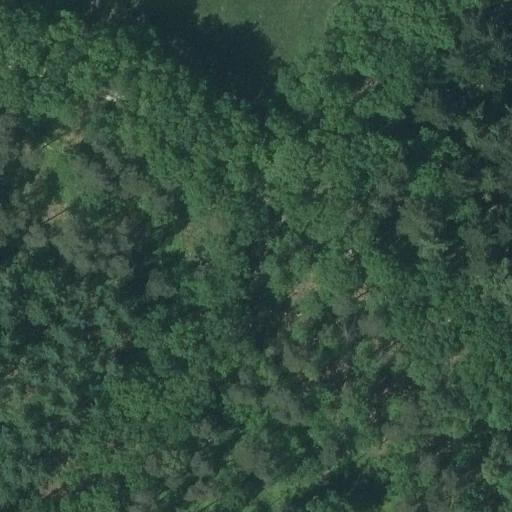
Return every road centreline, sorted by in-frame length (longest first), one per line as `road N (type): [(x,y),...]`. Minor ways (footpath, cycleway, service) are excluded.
road 1 (track): [(447,0),(105,511)]
road 2 (track): [(0,94),(189,150),(511,370)]
